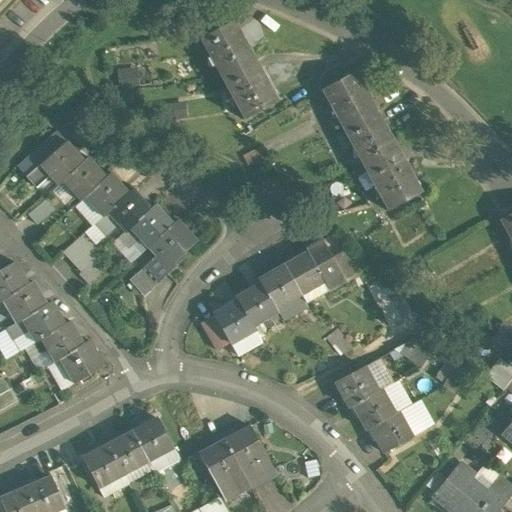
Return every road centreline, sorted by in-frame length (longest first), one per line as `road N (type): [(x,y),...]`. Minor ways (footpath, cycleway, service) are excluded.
road 1 (residential): [(174,381),(172,317),(228,249),(243,225),(242,209),(53,113)]
road 2 (residential): [(266,0),(352,31),(415,67),(509,174)]
road 3 (residential): [(135,388),(121,353),(1,227)]
road 4 (residential): [(349,466),(264,395),(174,381)]
road 5 (residential): [(135,388),(0,452)]
